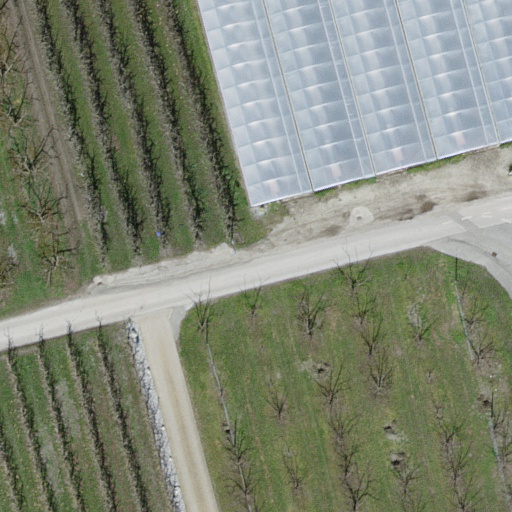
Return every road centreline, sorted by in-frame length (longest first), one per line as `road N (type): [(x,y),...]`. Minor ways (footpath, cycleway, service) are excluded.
road 1 (residential): [(0,337),(511,208)]
road 2 (unknown): [(142,301),(192,511)]
